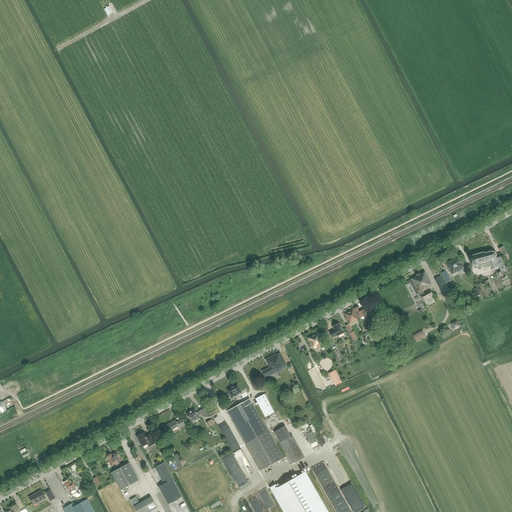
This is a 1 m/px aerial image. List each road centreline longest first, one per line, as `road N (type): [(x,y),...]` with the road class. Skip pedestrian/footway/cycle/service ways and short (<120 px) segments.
road 1 (tertiary): [(206,384),(511,212)]
road 2 (tertiary): [(0,500),(206,384)]
road 3 (unclassified): [(206,384),(260,479),(286,467)]
